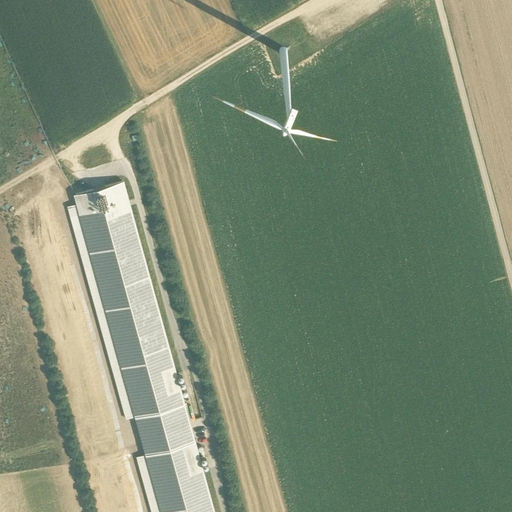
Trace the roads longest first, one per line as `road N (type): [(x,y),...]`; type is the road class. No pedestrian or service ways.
road 1 (track): [(224,511),(204,407),(112,123)]
road 2 (track): [(437,0),(511,274)]
